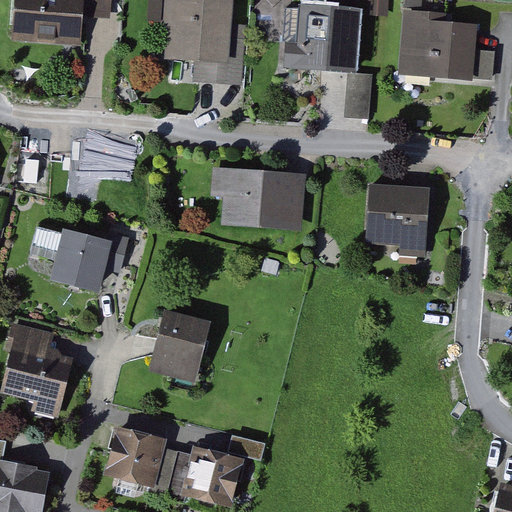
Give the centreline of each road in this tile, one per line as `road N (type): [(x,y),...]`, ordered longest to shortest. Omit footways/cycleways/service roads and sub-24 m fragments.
road 1 (residential): [(0,103),(18,111),(491,156)]
road 2 (residential): [(491,156),(474,330),(482,380),(511,421)]
